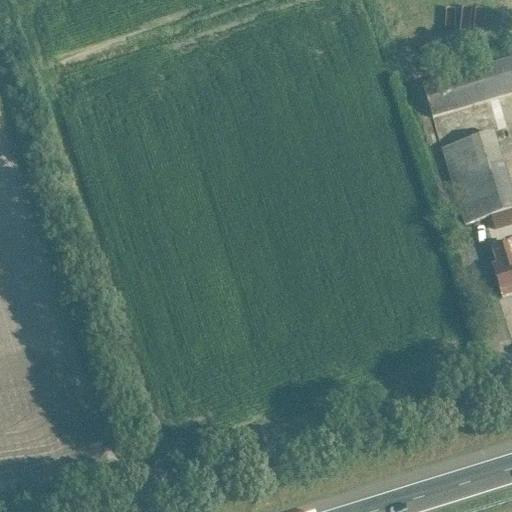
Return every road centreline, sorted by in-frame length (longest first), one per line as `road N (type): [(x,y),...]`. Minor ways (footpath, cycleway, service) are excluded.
road 1 (unclassified): [(77,511),(511,374)]
road 2 (motorway): [(511,468),(371,511)]
